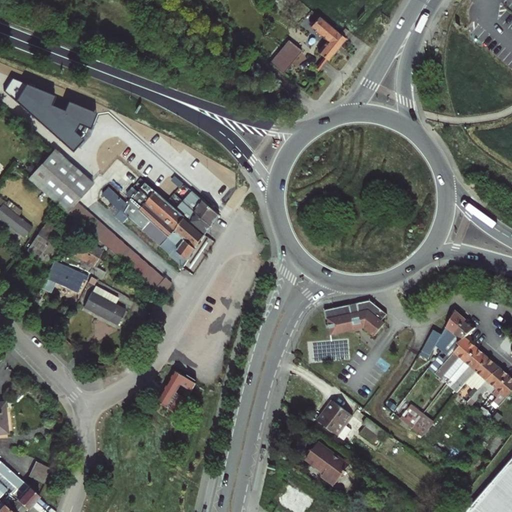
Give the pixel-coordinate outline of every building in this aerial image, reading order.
[(320,16),(312,25),(329,39),(319,52),(330,61),(347,38),(320,16)] [(302,50),(289,39),(270,62),(283,73),(302,50)] [(9,75),(1,88),(72,151),(83,139),(78,135),(87,124),(93,126),(99,111),(68,99),(64,108),(51,103),(55,93),(9,75)] [(162,179),(183,198),(214,225),(221,215),(144,146),(138,152),(165,175),(162,179)] [(76,199),(91,183),(66,161),(53,150),(30,178),(66,211),(76,199)] [(139,196),(146,202),(157,191),(147,182),(130,202),(131,203),(139,196)] [(125,212),(128,204),(109,187),(104,193),(114,202),(121,209),(116,215),(124,222),(130,216),(125,212)] [(207,234),(190,220),(157,191),(146,202),(145,203),(196,249),(205,237),(207,234)] [(0,204),(1,205),(0,206),(0,217),(24,236),(32,225),(19,215),(22,210),(9,200),(7,201),(0,196),(0,204)] [(185,264),(196,249),(145,203),(146,202),(139,196),(131,203),(130,202),(128,204),(125,212),(130,216),(132,218),(171,253),(171,254),(184,266),(185,264)] [(196,213),(190,220),(207,234),(214,225),(183,198),(182,200),(196,213)] [(76,199),(66,211),(76,219),(76,220),(86,208),(76,199)] [(116,215),(121,209),(114,202),(109,208),(116,215)] [(86,208),(76,220),(82,225),(85,228),(162,296),(171,284),(164,278),(163,279),(86,208)] [(57,226),(48,220),(27,250),(47,263),(57,246),(52,242),(55,237),(61,241),(60,242),(64,241),(63,236),(66,230),(57,226)] [(89,271),(102,277),(106,271),(98,267),(103,258),(99,256),(103,248),(80,235),(80,233),(85,228),(82,225),(77,231),(62,256),(66,258),(68,256),(80,263),(79,265),(90,270),(89,271)] [(88,275),(54,260),(42,286),(51,290),(56,281),(78,291),(84,279),(86,280),(88,275)] [(96,284),(92,291),(102,296),(105,289),(96,284)] [(102,296),(92,291),(85,305),(118,323),(126,309),(116,303),(119,297),(105,289),(102,296)] [(383,322),(388,315),(371,302),(358,304),(359,310),(359,313),(352,314),(351,311),(350,305),(325,311),(327,319),(329,319),(332,335),(364,329),(375,338),(386,324),(383,322)] [(466,319),(456,310),(442,334),(439,341),(446,345),(453,334),(466,319)] [(477,328),(466,319),(453,334),(446,345),(443,349),(449,353),(451,356),(460,346),(459,344),(465,338),(477,328)] [(430,355),(439,341),(442,334),(433,329),(421,350),(430,355)] [(474,346),(465,338),(459,344),(460,346),(451,356),(449,358),(436,373),(442,378),(461,356),(466,361),(477,349),(478,349),(479,347),(476,344),(474,346)] [(477,349),(466,361),(472,365),(452,388),(458,393),(470,378),(488,358),(478,349),(477,349)] [(488,358),(470,378),(479,385),(476,388),(475,386),(468,395),(472,398),(486,382),(500,368),(488,358)] [(486,382),(472,398),(476,401),(488,387),(495,393),(509,376),(500,368),(486,382)] [(178,413),(197,384),(176,371),(157,401),(178,413)] [(492,406),(497,411),(511,392),(511,378),(509,376),(495,393),(497,395),(500,390),(503,392),(492,406)] [(353,416),(333,400),(320,418),(325,422),(323,424),(344,440),(352,430),(346,426),(353,416)] [(412,404),(401,418),(413,427),(423,413),(412,404)] [(488,410),(494,415),(497,411),(492,406),(488,410)] [(423,413),(413,427),(424,436),(435,422),(423,413)] [(379,437),(384,440),(389,433),(368,417),(363,424),(366,427),(360,434),(373,445),(379,437)] [(349,466),(319,443),(306,459),(324,473),(322,476),(335,485),(349,466)] [(511,511),(511,458),(467,511),(511,511)] [(13,511),(25,511),(40,496),(0,460),(0,479),(12,490),(2,501),(4,504),(13,511)] [(44,483),(47,477),(51,470),(37,463),(33,470),(30,477),(44,483)] [(289,480),(274,500),(290,511),(306,511),(316,500),(289,480)]
